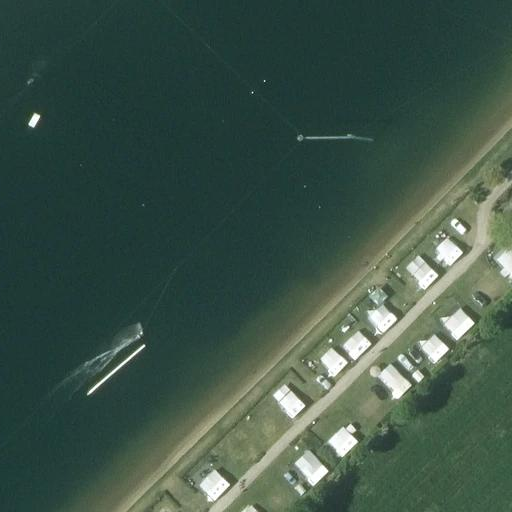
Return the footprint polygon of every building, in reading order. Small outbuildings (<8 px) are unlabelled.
[(511,255),(501,267),(511,277),(511,255)] [(484,283),(470,297),(485,311),(499,297),(484,283)] [(376,334),(394,327),(385,306),(367,313),(376,334)] [(460,306),(443,324),(459,338),(475,321),(460,306)] [(341,345),(355,360),(373,342),(359,328),(341,345)] [(435,363),(448,349),(433,334),(420,348),(435,363)] [(329,438),(342,452),(358,437),(346,423),(329,438)] [(242,442),(227,449),(236,465),(250,458),(242,442)] [(311,454),(293,471),(308,487),(326,470),(311,454)] [(173,511),(162,502),(153,511),(173,511)]
